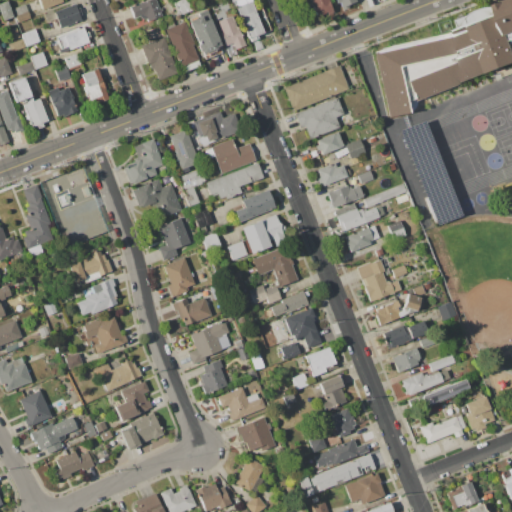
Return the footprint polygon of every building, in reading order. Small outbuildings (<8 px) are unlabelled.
[(38,0),(62,0),(63,2),(42,10),(38,0)] [(129,7),(146,0),(155,0),(162,16),(146,22),(146,19),(143,20),(140,18),(139,16),(133,18),(129,7)] [(176,1),(178,0),(187,0),(191,9),(181,14),(176,1)] [(252,0),(253,1),(252,1),(255,10),(254,11),(263,33),(255,37),(256,39),(250,42),(236,7),(234,8),(230,0),(252,0)] [(309,0),(328,0),(333,12),(326,15),(325,13),(316,16),(309,0)] [(353,5),(351,0),(334,0),(337,9),(353,5)] [(493,6),(507,0),(511,0),(511,62),(414,101),(406,80),(478,52),(476,46),(454,54),(398,66),(408,113),(388,119),(370,52),(390,45),(439,34),(459,29),(456,20),(465,17),(476,10),(484,7),(493,6)] [(0,12),(0,3),(6,1),(12,16),(3,20),(0,12)] [(25,4),(28,11),(15,16),(12,9),(25,4)] [(45,14),(54,11),(54,12),(74,4),(76,9),(79,8),(81,14),(79,15),(81,20),(58,29),(55,20),(48,22),(45,14)] [(222,53),(204,59),(203,53),(198,55),(195,45),(197,44),(188,17),(197,14),(197,12),(207,9),(222,53)] [(15,16),(28,11),(30,18),(18,23),(15,16)] [(217,21),(232,16),(236,27),(237,27),(244,45),(234,49),(232,43),(226,45),(217,21)] [(182,72),(163,24),(172,20),(174,26),(185,21),(194,44),(192,45),(198,60),(197,60),(199,65),(182,72)] [(16,26),(21,37),(12,40),(8,30),(16,26)] [(56,37),(83,27),(85,32),(87,31),(89,37),(87,38),(88,43),(69,50),(68,46),(60,48),(56,37)] [(26,47),(23,38),(21,33),(35,29),(40,42),(26,47)] [(163,37),(177,72),(157,80),(153,71),(152,72),(149,64),(147,64),(140,46),(163,37)] [(8,44),(23,38),(26,47),(11,52),(8,44)] [(35,70),(31,61),(30,57),(42,52),(47,65),(35,70)] [(64,58),(77,53),(81,64),(68,68),(64,58)] [(0,59),(6,57),(12,73),(0,77),(0,59)] [(16,67),(31,61),(35,70),(20,75),(16,67)] [(54,70),(67,65),(71,77),(58,81),(54,70)] [(282,87),(339,65),(349,89),(292,111),(282,87)] [(96,69),(108,98),(99,102),(98,98),(91,101),(88,93),(84,95),(82,88),(86,86),(81,74),(89,71),(89,72),(96,69)] [(7,83),(25,76),(33,96),(31,97),(28,98),(15,103),(7,83)] [(46,91),(56,87),(58,91),(68,87),(73,98),(71,99),(76,111),(63,117),(62,114),(57,117),(46,91)] [(0,111),(0,92),(6,90),(16,117),(18,116),(22,129),(14,132),(14,130),(10,131),(9,129),(7,130),(0,111)] [(22,105),(26,103),(26,101),(29,99),(28,98),(31,97),(33,101),(40,98),(49,121),(43,123),(44,126),(37,129),(36,126),(31,128),(30,124),(29,125),(28,123),(29,122),(28,119),(26,120),(24,116),(26,115),(22,105)] [(294,114),(336,98),(343,115),(335,118),(339,127),(309,139),(305,128),(300,130),(294,114)] [(193,121),(219,111),(221,118),(234,113),(241,131),(202,146),(193,121)] [(0,119),(9,141),(0,144),(0,119)] [(422,120),(460,215),(435,225),(398,130),(422,120)] [(167,135),(185,129),(198,163),(187,167),(188,170),(182,173),(180,168),(179,169),(167,135)] [(315,140),(337,132),(343,146),(321,154),(319,150),(316,150),(315,149),(317,145),(315,140)] [(133,146),(153,138),(163,164),(153,168),(156,174),(129,185),(122,167),(125,166),(124,165),(138,159),(133,146)] [(204,151),(210,149),(210,147),(231,139),(234,146),(236,145),(237,148),(249,144),(255,161),(220,174),(214,157),(207,159),(204,151)] [(344,145),(359,139),(365,153),(350,159),(347,153),(336,158),(334,152),(345,148),(344,145)] [(205,183),(256,162),(262,177),(238,186),(241,193),(223,200),(223,197),(218,199),(217,194),(210,197),(205,183)] [(316,170),(334,162),(336,167),(342,164),(345,170),(348,169),(350,175),(323,186),(322,183),(319,184),(317,178),(319,177),(316,170)] [(178,177),(197,169),(198,173),(201,171),(205,181),(192,187),(183,190),(178,177)] [(357,175),(369,171),(372,179),(360,183),(357,175)] [(132,190),(158,179),(161,187),(170,183),(181,209),(161,217),(155,203),(140,209),(132,190)] [(363,199),(402,183),(406,192),(366,207),(363,199)] [(36,184),(42,199),(41,199),(50,224),(47,225),(53,239),(39,244),(42,252),(29,257),(22,237),(25,236),(23,231),(30,229),(24,215),(27,214),(24,207),(28,206),(22,189),(36,184)] [(327,193),(347,185),(348,187),(350,186),(351,188),(358,185),(363,197),(333,208),(327,193)] [(183,190),(192,187),(198,203),(189,206),(183,190)] [(240,200),(267,190),(274,208),(238,222),(234,211),(243,207),(240,200)] [(337,216),(334,210),(354,203),(356,208),(337,216)] [(375,208),(380,206),(384,214),(378,216),(375,208)] [(342,231),(336,216),(337,216),(356,208),(357,210),(361,209),(362,210),(365,209),(365,211),(375,207),(375,208),(378,216),(378,217),(342,231)] [(193,214),(208,209),(213,223),(198,228),(193,214)] [(241,228),(274,215),(285,243),(275,247),(274,244),(251,253),(250,251),(245,253),(246,254),(232,260),(227,246),(241,241),(242,241),(245,240),(241,228)] [(157,227),(179,218),(189,243),(175,248),(177,254),(163,260),(158,248),(166,244),(162,236),(161,237),(157,227)] [(387,225),(399,220),(405,236),(393,241),(387,225)] [(344,236),(369,227),(368,225),(374,223),(375,225),(374,225),(378,238),(369,241),(370,244),(350,252),(344,236)] [(0,225),(5,238),(12,236),(14,240),(18,239),(25,261),(9,267),(5,258),(0,259),(0,225)] [(214,232),(220,245),(206,251),(200,238),(214,232)] [(269,269),(256,274),(250,259),(266,253),(284,246),(297,280),(278,287),(272,271),(270,272),(269,269)] [(374,251),(381,248),(383,254),(376,256),(374,251)] [(68,265),(91,256),(90,253),(93,252),(93,251),(95,250),(95,251),(99,250),(101,254),(103,253),(105,259),(108,258),(112,271),(99,275),(100,277),(85,283),(83,279),(72,283),(70,279),(65,281),(62,273),(68,271),(67,267),(68,267),(68,265)] [(162,266),(184,257),(190,272),(192,272),(193,276),(192,277),(194,283),(187,286),(188,290),(184,292),(185,294),(182,295),(181,293),(171,297),(166,285),(170,284),(162,266)] [(356,267),(369,262),(369,263),(379,259),(383,271),(381,272),(385,282),(389,280),(390,283),(396,281),(400,290),(396,292),(395,291),(393,292),(394,293),(387,295),(369,302),(367,296),(364,287),(363,288),(360,279),(361,279),(356,267)] [(391,270),(403,265),(406,273),(394,278),(391,270)] [(82,291),(112,279),(115,285),(113,286),(117,297),(114,298),(117,304),(92,314),(90,312),(81,316),(76,303),(85,299),(82,291)] [(248,290),(262,284),(263,289),(275,284),(280,298),(267,303),(266,301),(264,302),(264,301),(252,305),(247,292),(249,291),(248,290)] [(411,288),(421,285),(424,293),(416,296),(413,295),(411,288)] [(0,288),(0,316),(3,316),(0,308),(0,299),(9,296),(6,286),(0,288)] [(202,290),(211,286),(214,292),(205,296),(202,290)] [(280,300),(298,293),(298,292),(302,290),(303,292),(307,291),(308,295),(305,296),(308,304),(285,313),(285,312),(271,317),(268,309),(270,308),(270,306),(281,302),(280,300)] [(403,307),(407,293),(419,297),(415,311),(403,307)] [(185,326),(182,319),(180,321),(175,310),(174,311),(171,304),(185,298),(188,304),(203,297),(211,314),(185,326)] [(403,307),(415,311),(400,318),(400,319),(380,328),(373,310),(396,300),(400,308),(403,307)] [(436,307),(450,301),(455,315),(442,320),(436,307)] [(43,306),(53,302),(56,312),(46,316),(43,306)] [(9,306),(15,304),(18,310),(12,313),(9,306)] [(284,318),(310,308),(314,316),(312,317),(314,321),(312,322),(320,342),(307,348),(302,335),(294,339),(292,334),(290,335),(284,318)] [(237,318),(243,316),(246,324),(240,326),(237,318)] [(92,325),(113,317),(120,336),(124,334),(127,342),(122,344),(124,350),(107,356),(105,350),(96,354),(93,346),(99,344),(92,325)] [(0,325),(15,320),(21,337),(0,345),(0,325)] [(189,334),(224,320),(229,332),(225,333),(230,345),(202,357),(203,360),(192,364),(187,352),(195,349),(189,334)] [(382,333),(402,325),(402,327),(406,326),(407,327),(422,320),(427,332),(411,338),(413,342),(389,352),(382,333)] [(38,329),(47,326),(50,334),(41,337),(38,329)] [(261,331),(273,326),(278,339),(266,344),(261,331)] [(233,342),(240,339),(242,344),(235,347),(233,342)] [(279,348),(294,342),(295,345),(297,344),(300,353),(282,360),(280,356),(282,356),(279,348)] [(4,348),(16,343),(18,348),(6,353),(4,348)] [(236,350),(244,347),(248,358),(240,360),(236,350)] [(304,356),(328,347),(336,368),(312,377),(304,356)] [(391,357),(415,348),(419,358),(417,359),(418,360),(416,361),(417,364),(397,372),(391,357)] [(249,355),(258,351),(264,366),(255,370),(249,355)] [(64,357),(78,353),(81,362),(67,367),(64,357)] [(428,363),(451,354),(454,363),(431,372),(428,363)] [(5,391),(3,384),(0,385),(0,360),(5,359),(6,363),(22,357),(31,381),(5,391)] [(106,391),(99,375),(121,365),(120,362),(123,361),(123,360),(125,359),(125,360),(129,358),(131,363),(133,362),(136,368),(137,367),(141,376),(106,391)] [(201,366),(219,359),(227,380),(225,381),(227,385),(211,391),(212,392),(204,395),(197,376),(204,373),(201,366)] [(246,372),(253,370),(256,377),(248,379),(246,372)] [(406,395),(400,380),(421,372),(422,375),(425,374),(426,376),(430,374),(430,375),(439,372),(446,370),(449,377),(442,380),(442,381),(406,395)] [(290,378),(304,373),(308,385),(295,390),(290,378)] [(318,384),(339,376),(343,386),(340,387),(347,405),(340,407),(339,404),(335,406),(336,408),(333,409),(332,408),(324,411),(321,403),(325,401),(323,394),(322,394),(318,384)] [(464,379),(467,388),(453,394),(453,396),(426,407),(425,405),(420,407),(419,404),(410,408),(408,401),(421,396),(464,379)] [(119,391),(144,380),(148,390),(142,393),(145,401),(148,400),(151,407),(120,421),(113,406),(124,401),(119,391)] [(216,397),(241,387),(245,397),(256,393),(258,398),(260,397),(265,408),(230,421),(227,414),(229,413),(226,405),(220,407),(216,397)] [(18,400),(35,392),(34,390),(38,388),(52,418),(28,429),(23,419),(26,418),(18,400)] [(282,397),(292,393),(295,401),(285,405),(282,397)] [(462,404),(483,396),(488,407),(489,407),(494,420),(485,423),(485,427),(475,431),(474,428),(470,429),(465,416),(468,414),(467,412),(461,415),(459,407),(463,406),(462,404)] [(329,415),(346,408),(349,416),(351,416),(354,425),(353,426),(354,428),(348,431),(349,433),(338,437),(329,415)] [(117,429),(152,413),(163,435),(152,440),(151,438),(127,450),(117,429)] [(426,443),(419,426),(431,422),(432,425),(455,416),(455,417),(460,415),(465,427),(460,429),(462,435),(454,438),(452,433),(426,443)] [(29,432),(51,423),(52,425),(71,416),(77,429),(64,435),(65,439),(59,442),(62,448),(48,455),(45,448),(39,450),(35,441),(33,442),(29,432)] [(235,428),(263,417),(266,424),(268,423),(270,428),(269,428),(273,440),(272,440),(274,445),(261,451),(259,447),(249,451),(245,443),(243,444),(242,440),(241,441),(238,434),(237,435),(235,428)] [(90,421),(96,434),(88,437),(82,425),(90,421)] [(94,425),(103,421),(107,429),(98,433),(94,425)] [(313,453),(304,432),(317,426),(326,447),(313,453)] [(99,434),(108,430),(111,437),(102,441),(99,434)] [(332,465),(332,463),(325,466),(324,464),(318,467),(313,456),(328,450),(328,449),(353,439),(356,447),(365,444),(367,451),(332,465)] [(54,460),(74,451),(76,456),(87,452),(93,465),(81,471),(80,468),(69,473),(70,476),(63,479),(62,477),(57,479),(53,470),(58,468),(54,460)] [(312,476),(369,454),(375,470),(371,471),(369,465),(360,469),(361,474),(318,491),(312,476)] [(233,483),(249,457),(264,466),(258,476),(264,480),(255,494),(249,490),(248,492),(233,483)] [(511,467),(511,502),(510,503),(502,484),(511,480),(507,469),(511,467)] [(343,485),(376,473),(384,495),(360,504),(358,499),(350,502),(343,485)] [(452,509),(446,492),(457,488),(456,486),(469,481),(477,502),(468,505),(468,503),(452,509)] [(196,489),(203,486),(204,487),(214,483),(216,488),(222,485),(231,503),(219,509),(218,506),(205,511),(196,489)] [(178,488),(185,485),(195,505),(180,511),(167,511),(159,493),(169,488),(172,493),(179,490),(178,488)] [(302,491),(309,489),(311,495),(304,498),(302,491)] [(154,493),(162,511),(133,511),(132,508),(135,507),(133,502),(154,493)] [(250,511),(244,504),(256,494),(265,506),(257,511),(250,511)] [(320,502),(324,500),(329,511),(311,511),(309,506),(314,504),(312,499),(317,496),(320,502)] [(365,511),(389,501),(392,511),(365,511)]
